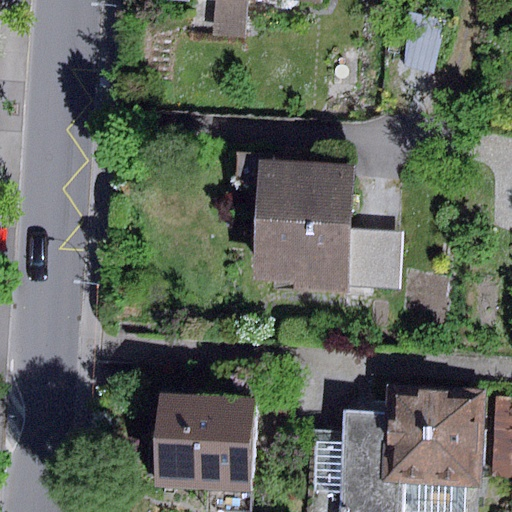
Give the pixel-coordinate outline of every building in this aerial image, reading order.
[(248,0),(215,0),(213,38),(246,40),(248,0)] [(446,22),(407,12),(404,66),(433,75),(446,22)] [(354,167),(259,162),(254,280),(293,281),(293,291),(348,294),(348,287),(351,228),(354,167)] [(403,231),(351,228),(348,287),(400,289),(403,231)] [(161,393),(194,395),(196,367),(133,363),(131,391),(161,393)] [(479,486),(485,392),(388,386),(387,410),(383,480),(407,481),(479,486)] [(156,486),(249,491),(254,398),(194,395),(161,393),(156,486)] [(383,480),(387,410),(341,406),(340,427),(300,424),(294,511),(404,511),(407,481),(383,480)]
